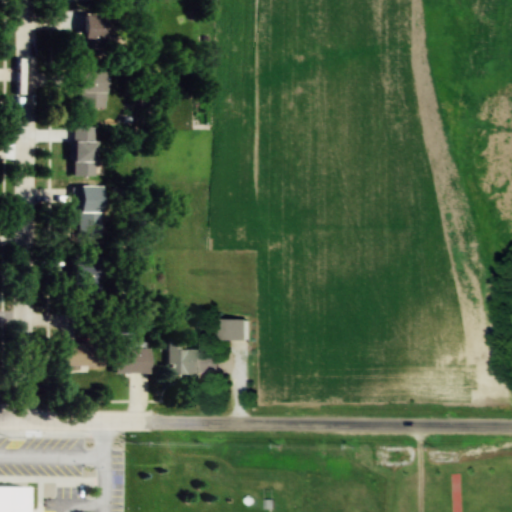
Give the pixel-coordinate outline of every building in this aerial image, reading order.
[(99,12),(79,12),(79,32),(72,32),(72,51),(99,51),(99,12)] [(74,107),(102,107),(102,70),(74,70),(74,107)] [(91,175),(91,126),(70,126),(70,175),(91,175)] [(75,238),(97,238),(97,185),(75,185),(75,238)] [(69,255),(69,279),(99,279),(99,255),(69,255)] [(247,318),(217,318),(217,339),(247,339),(247,318)] [(165,374),(215,373),(215,350),(178,350),(178,338),(165,339),(165,374)] [(143,372),(143,347),(127,347),(127,341),(110,341),(110,372),(143,372)] [(88,343),(58,343),(58,365),(88,365),(88,343)] [(460,511),(460,473),(450,473),(450,511),(460,511)] [(0,511),(0,483),(24,484),(23,511),(0,511)]
